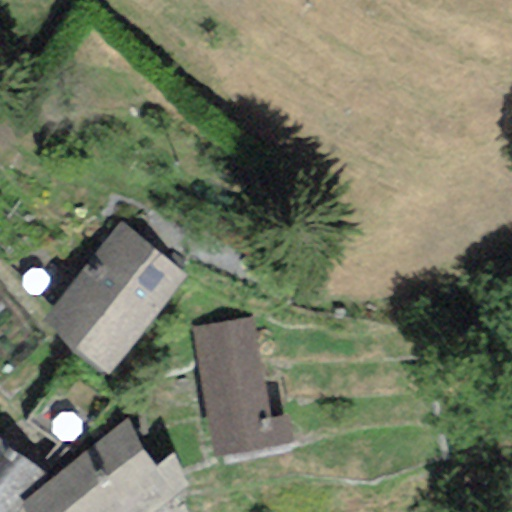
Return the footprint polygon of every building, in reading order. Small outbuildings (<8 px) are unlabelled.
[(108,378),(184,276),(117,226),(40,328),(108,378)] [(251,316),(192,326),(215,460),(293,447),(288,415),(269,418),(251,316)] [(110,406),(76,379),(64,396),(87,427),(110,406)] [(125,420),(51,478),(23,503),(27,511),(152,511),(171,497),(125,420)] [(0,436),(0,511),(15,511),(23,503),(51,478),(0,436)]
